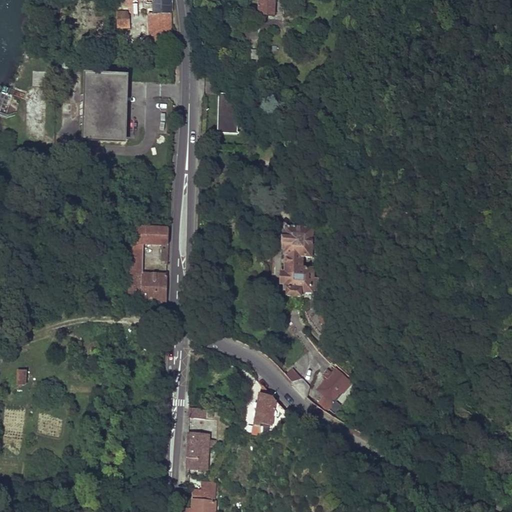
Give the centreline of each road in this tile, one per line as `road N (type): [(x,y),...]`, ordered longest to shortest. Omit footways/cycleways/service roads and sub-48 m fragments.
road 1 (residential): [(505,511),(343,436),(254,359),(186,332)]
road 2 (secondary): [(189,99),(172,332)]
road 3 (secondary): [(186,332),(189,99)]
road 4 (secondary): [(170,511),(186,332)]
road 5 (secondary): [(172,332),(164,511)]
